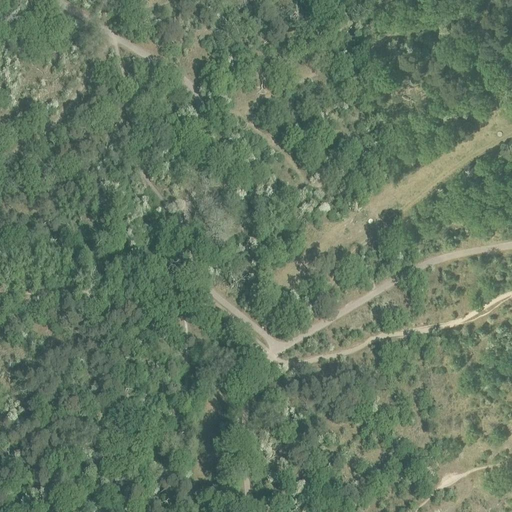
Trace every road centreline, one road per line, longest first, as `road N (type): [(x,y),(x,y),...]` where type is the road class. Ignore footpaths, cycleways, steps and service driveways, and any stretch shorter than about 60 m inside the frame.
road 1 (unknown): [(511,294),(457,323),(308,358),(271,357),(188,277),(164,206),(129,142),(125,78),(99,0)]
road 2 (track): [(272,291),(382,224),(431,181),(511,136)]
road 3 (track): [(466,0),(241,110)]
road 4 (track): [(214,295),(201,330),(212,364),(203,511)]
road 5 (track): [(0,160),(66,110),(112,36)]
road 6 (track): [(382,224),(332,275),(301,337)]
